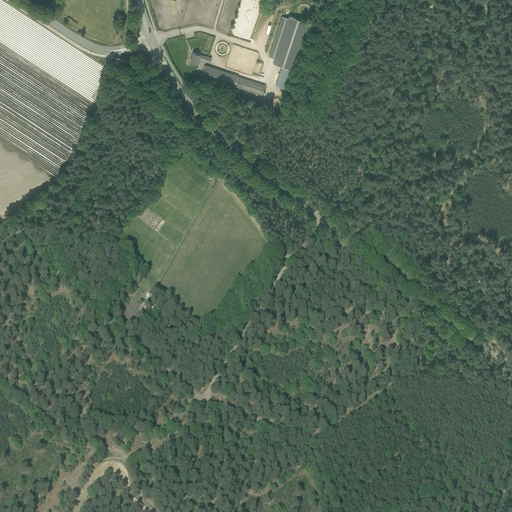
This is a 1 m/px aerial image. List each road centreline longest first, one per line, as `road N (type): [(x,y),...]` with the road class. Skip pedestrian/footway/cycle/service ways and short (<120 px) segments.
road 1 (track): [(135,65),(150,100),(287,264),(369,155),(437,0)]
road 2 (tertiary): [(511,369),(288,194),(170,79)]
road 3 (track): [(110,58),(65,166),(0,216)]
